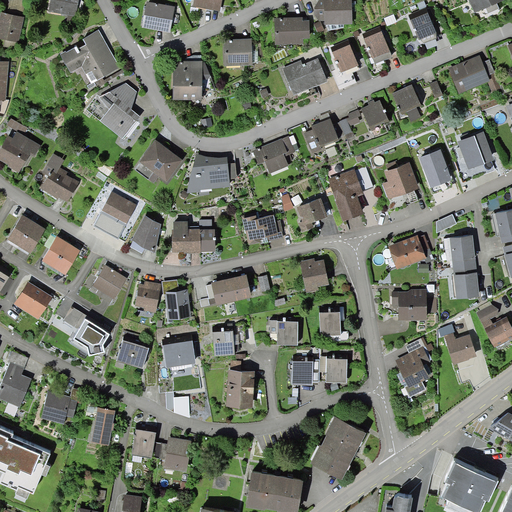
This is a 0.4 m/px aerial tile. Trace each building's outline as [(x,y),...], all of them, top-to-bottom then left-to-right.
[(10,0),(7,13),(22,17),(25,0),(10,0)] [(50,0),(49,12),(76,17),(79,0),(50,0)] [(222,0),(194,0),(193,7),(220,12),(222,0)] [(344,24),(352,24),(351,0),(318,0),(314,7),(315,14),(318,21),(325,21),(325,24),(327,24),(344,24)] [(468,0),(474,12),(486,7),(497,2),(502,0),(468,0)] [(424,1),(417,4),(420,10),(427,7),(424,1)] [(175,7),(147,2),(142,27),(170,33),(175,7)] [(499,8),(497,2),(486,7),(488,13),(499,8)] [(1,12),(0,17),(0,38),(5,40),(15,42),(19,43),(24,17),(22,17),(7,13),(1,12)] [(410,20),(419,40),(420,40),(424,43),(425,43),(436,39),(437,38),(437,33),(430,17),(428,12),(410,20)] [(394,14),(384,18),(387,26),(397,22),(394,14)] [(303,18),(275,18),(275,45),(304,44),(304,38),(310,38),(309,20),(303,20),(303,18)] [(324,30),(321,21),(314,24),(318,33),(324,30)] [(120,68),(99,29),(83,38),(86,44),(78,48),(77,45),(74,47),(75,47),(66,52),(66,50),(60,54),(71,73),(82,67),(91,84),(94,82),(95,82),(103,77),(120,68)] [(382,30),(364,38),(375,64),(393,57),(382,30)] [(252,39),(224,39),(224,66),(253,65),(252,62),(252,51),(252,39)] [(438,45),(436,39),(425,43),(428,49),(438,45)] [(14,48),(15,42),(5,40),(4,46),(14,48)] [(341,73),(358,65),(350,45),(332,52),(341,73)] [(480,55),(448,68),(459,94),(488,82),(491,81),(483,62),(480,55)] [(301,60),(283,68),(294,95),(328,81),(318,58),(302,64),(301,60)] [(492,92),(501,88),(489,59),(483,62),(491,81),(488,82),(492,92)] [(6,101),(9,62),(0,61),(0,100),(2,101),(6,101)] [(184,61),(174,61),(173,100),(202,100),(202,90),(216,90),(205,62),(203,62),(203,61),(202,61),(184,61)] [(124,72),(123,69),(104,80),(103,77),(95,82),(98,87),(124,72)] [(443,95),(437,81),(430,83),(436,98),(443,95)] [(109,109),(100,121),(122,139),(126,135),(137,121),(140,117),(132,109),(137,92),(126,83),(99,97),(109,109)] [(412,84),(392,93),(402,115),(407,112),(411,122),(421,117),(417,108),(422,106),(412,84)] [(266,88),(260,91),(263,98),(269,95),(266,88)] [(251,107),(250,99),(243,100),(244,108),(251,107)] [(347,118),(350,126),(366,119),(372,131),(376,129),(375,127),(384,122),(385,124),(390,122),(380,100),(375,102),(374,100),(368,102),(369,105),(361,108),(361,109),(359,110),(359,109),(348,114),(349,117),(347,118)] [(17,131),(23,135),(28,128),(11,118),(6,125),(17,131)] [(211,118),(201,119),(203,128),(212,126),(211,118)] [(311,126),(313,130),(303,133),(310,151),(311,151),(312,154),(322,150),(321,148),(339,140),(338,137),(333,124),(331,118),(311,126)] [(350,126),(347,118),(340,121),(340,122),(345,135),(352,132),(350,126)] [(140,123),(137,121),(126,135),(129,137),(140,123)] [(333,124),(338,137),(345,135),(340,122),(333,124)] [(23,135),(17,131),(13,138),(8,135),(0,148),(0,160),(8,165),(8,166),(19,173),(30,154),(34,157),(41,145),(23,135)] [(353,131),(352,132),(345,135),(348,141),(356,138),(353,131)] [(462,140),(458,141),(469,170),(494,160),(484,132),(470,137),(462,140)] [(289,137),(295,151),(299,149),(297,143),(294,135),(289,137)] [(289,136),(253,151),(258,164),(265,161),(270,173),(289,165),(288,162),(293,160),(290,154),(295,152),(295,151),(289,137),(289,136)] [(155,139),(139,161),(166,182),(183,160),(155,139)] [(334,146),(326,150),(329,157),(338,154),(334,146)] [(441,149),(419,157),(431,188),(452,180),(441,149)] [(48,176),(40,189),(58,199),(59,197),(67,202),(79,182),(68,176),(70,173),(60,167),(64,160),(53,154),(42,172),(48,176)] [(205,156),(196,154),(190,177),(187,192),(187,193),(189,193),(199,192),(200,196),(210,195),(209,189),(230,186),(230,178),(228,164),(228,157),(219,158),(205,156)] [(361,155),(355,157),(358,163),(364,160),(361,155)] [(388,170),(398,167),(395,161),(386,164),(388,170)] [(228,164),(230,178),(237,178),(236,163),(228,164)] [(101,164),(96,170),(107,178),(112,173),(101,164)] [(366,167),(355,171),(363,191),(374,187),(366,167)] [(354,169),(328,179),(336,201),(335,201),(343,221),(364,213),(357,197),(364,194),(363,191),(355,171),(354,169)] [(137,205),(112,191),(102,210),(127,224),(137,205)] [(289,193),(281,196),(285,211),(294,208),(289,193)] [(321,198),(297,207),(302,221),(298,223),(302,232),(314,227),(312,223),(328,217),(321,198)] [(511,209),(495,213),(500,236),(511,233),(511,209)] [(118,239),(127,224),(102,210),(93,226),(118,239)] [(457,224),(453,214),(437,221),(437,233),(457,224)] [(9,240),(19,246),(34,222),(22,215),(7,239),(9,240)] [(256,215),(242,218),(245,231),(246,230),(249,245),(284,238),(280,220),(276,221),(274,215),(257,219),(256,215)] [(153,220),(145,216),(132,240),(133,241),(144,247),(145,248),(155,253),(161,224),(153,220)] [(172,230),(172,252),(184,252),(184,253),(201,253),(201,252),(216,252),(215,229),(212,229),(212,219),(199,220),(199,226),(188,226),(188,221),(173,222),(174,230),(172,230)] [(46,229),(34,222),(19,246),(29,253),(31,253),(46,229)] [(511,233),(500,236),(502,244),(511,241),(511,233)] [(418,235),(388,246),(397,269),(425,259),(427,258),(426,257),(419,237),(418,235)] [(425,235),(419,237),(426,257),(432,254),(425,235)] [(452,261),(475,258),(473,235),(450,238),(452,261)] [(43,261),(54,268),(69,244),(57,236),(42,261),(43,261)] [(19,246),(9,240),(7,242),(28,255),(29,253),(19,246)] [(144,247),(133,241),(130,246),(142,253),(145,248),(144,247)] [(80,250),(69,244),(54,268),(64,274),(65,275),(80,250)] [(505,254),(511,252),(511,244),(503,247),(505,254)] [(434,260),(432,254),(426,257),(427,258),(425,259),(426,263),(434,260)] [(329,284),(324,259),(315,261),(314,258),(300,261),(307,293),(320,290),(319,286),(329,284)] [(454,275),(477,272),(475,258),(452,261),(454,275)] [(54,268),(43,261),(42,263),(63,276),(64,274),(54,268)] [(429,273),(429,264),(419,264),(419,272),(429,273)] [(106,265),(93,286),(114,299),(127,278),(106,265)] [(9,277),(0,271),(0,291),(9,277)] [(454,275),(456,299),(480,296),(477,272),(454,275)] [(247,274),(229,278),(235,301),(252,297),(247,274)] [(267,275),(258,277),(262,292),(271,290),(267,275)] [(14,280),(9,277),(0,291),(5,295),(14,280)] [(217,306),(235,301),(229,278),(211,283),(212,284),(216,303),(217,306)] [(166,292),(179,290),(178,279),(162,281),(163,294),(165,294),(166,294),(166,292)] [(52,297),(28,281),(14,304),(38,319),(52,297)] [(144,310),(156,313),(161,284),(145,281),(144,284),(139,283),(135,306),(144,308),(144,310)] [(216,303),(212,284),(206,285),(210,304),(216,303)] [(165,294),(168,319),(191,316),(188,289),(179,290),(166,292),(166,294),(165,294)] [(399,305),(399,321),(427,320),(427,312),(427,298),(427,289),(411,289),(408,291),(392,291),(392,305),(399,305)] [(75,301),(66,296),(55,313),(64,318),(72,306),(75,301)] [(284,297),(274,300),(276,307),(286,303),(284,297)] [(208,298),(200,300),(201,307),(210,305),(208,298)] [(437,298),(427,298),(427,312),(437,312),(437,298)] [(479,306),(481,310),(492,304),(490,301),(479,306)] [(481,310),(476,312),(481,323),(490,318),(491,318),(491,319),(498,315),(499,309),(492,304),(481,310)] [(87,315),(72,306),(64,318),(63,320),(78,329),(87,315)] [(340,311),(320,312),(320,335),(331,335),(341,335),(341,331),(340,311)] [(490,318),(481,323),(494,347),(511,338),(511,326),(507,317),(493,324),(490,318)] [(110,334),(85,319),(73,339),(87,347),(89,356),(105,353),(104,345),(110,334)] [(298,321),(278,321),(278,334),(277,345),(298,345),(298,321)] [(438,329),(441,337),(444,336),(453,333),(455,332),(452,324),(438,329)] [(233,330),(213,332),(215,356),(235,355),(235,352),(240,351),(238,335),(234,335),(233,330)] [(349,331),(341,331),(341,335),(331,335),(331,341),(349,340),(349,331)] [(444,336),(454,365),(469,360),(469,359),(477,356),(470,334),(455,339),(453,333),(444,336)] [(406,346),(409,353),(423,347),(425,346),(421,338),(406,346)] [(125,363),(143,369),(149,348),(123,340),(117,361),(125,363)] [(196,363),(192,341),(162,345),(166,368),(172,367),(186,365),(196,363)] [(427,345),(427,344),(425,345),(429,351),(434,349),(431,343),(427,345)] [(425,346),(423,347),(430,360),(432,359),(429,351),(425,345),(425,346)] [(409,353),(395,360),(401,372),(408,385),(405,387),(410,397),(426,389),(422,381),(430,378),(423,365),(430,361),(430,360),(423,347),(409,353)] [(29,357),(12,351),(8,362),(10,363),(24,368),(29,357)] [(326,372),(326,382),(347,383),(348,359),(327,358),(327,356),(320,356),(320,360),(320,372),(326,372)] [(241,371),(242,360),(236,360),(231,360),(231,370),(241,371)] [(313,361),(292,361),(292,385),(313,385),(313,382),(319,382),(320,372),(320,360),(313,360),(313,361)] [(125,363),(117,361),(115,367),(123,369),(125,363)] [(0,399),(20,407),(23,401),(25,395),(32,379),(22,375),(24,368),(10,363),(0,386),(0,399)] [(228,370),(226,406),(253,408),(255,372),(241,371),(231,370),(228,370)] [(405,387),(408,385),(401,372),(397,374),(402,385),(404,385),(405,387)] [(72,387),(70,396),(71,397),(70,399),(77,401),(80,389),(72,387)] [(77,401),(70,399),(71,397),(70,396),(48,391),(41,418),(64,424),(67,415),(73,417),(77,401)] [(189,396),(174,397),(174,412),(190,417),(189,396)] [(98,408),(91,442),(109,445),(116,411),(98,408)] [(511,414),(509,413),(489,428),(507,439),(508,439),(511,441),(511,414)] [(320,445),(310,463),(342,480),(367,433),(335,416),(325,434),(327,435),(321,446),(320,445)] [(14,434),(0,428),(0,471),(4,473),(0,482),(0,483),(17,491),(18,487),(30,493),(34,494),(42,475),(46,465),(51,454),(12,437),(14,434)] [(157,433),(136,429),(132,454),(152,458),(152,457),(155,443),(157,433)] [(165,459),(163,468),(187,472),(192,441),(169,437),(167,445),(165,459)] [(159,458),(162,444),(155,443),(152,457),(159,458)] [(498,481),(454,460),(444,481),(447,482),(440,496),(449,500),(472,511),(474,511),(480,511),(486,501),(488,502),(498,481)] [(46,465),(42,475),(46,476),(50,466),(46,465)] [(252,472),(246,507),(265,510),(265,508),(278,510),(277,511),(298,511),(303,480),(252,472)] [(27,499),(30,493),(18,487),(17,491),(15,494),(27,499)] [(106,490),(97,489),(96,499),(105,500),(106,490)] [(511,511),(511,489),(501,511),(511,511)] [(125,494),(122,511),(140,511),(142,497),(125,494)] [(410,511),(413,498),(398,497),(394,498),(392,507),(387,506),(385,511),(410,511)] [(457,511),(471,511),(472,511),(449,500),(446,506),(457,511)]
